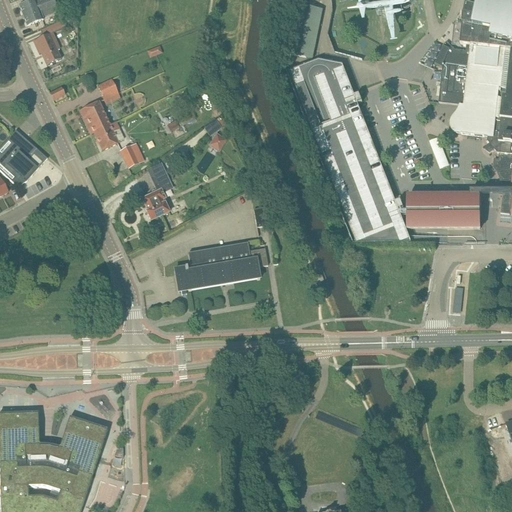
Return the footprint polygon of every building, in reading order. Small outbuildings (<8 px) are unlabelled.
[(36,0),(29,3),(19,6),(27,27),(43,21),(41,14),(56,8),(53,0),(42,0),(37,2),(36,0)] [(375,0),(366,3),(365,0),(359,0),(360,3),(350,5),(350,7),(361,7),(364,16),(367,16),(367,6),(387,7),(393,36),(396,37),(395,4),(406,0),(375,0)] [(436,65),(435,65),(443,69),(439,104),(460,106),(458,110),(452,119),(451,121),(451,123),(450,125),(451,126),(451,128),(452,130),(453,131),(454,133),(456,134),(458,134),(488,138),(488,142),(497,154),(500,154),(499,160),(494,160),(493,168),(497,173),(500,179),(501,186),(504,186),(501,214),(509,215),(511,214),(511,0),(478,0),(477,9),(466,6),(464,14),(461,28),(459,45),(471,46),(470,52),(455,51),(447,42),(446,43),(450,46),(446,50),(444,49),(436,65)] [(323,10),(299,5),(289,54),(313,60),(323,10)] [(52,26),(55,33),(66,28),(62,21),(52,26)] [(44,38),(33,42),(39,56),(41,55),(47,66),(61,60),(57,51),(60,50),(53,33),(50,35),(44,38)] [(160,47),(148,52),(151,59),(163,54),(160,47)] [(118,95),(110,80),(97,86),(103,101),(118,95)] [(62,89),(50,95),(53,102),(65,96),(62,89)] [(110,127),(110,126),(99,103),(83,111),(86,117),(83,118),(91,135),(94,134),(110,127)] [(195,119),(191,111),(176,119),(181,128),(195,119)] [(216,121),(204,130),(210,138),(222,129),(216,121)] [(116,123),(110,126),(110,127),(94,134),(102,152),(118,144),(118,143),(124,140),(119,130),(120,130),(116,123)] [(391,185),(370,126),(361,130),(382,188),(391,185)] [(16,131),(16,132),(0,148),(0,171),(17,188),(26,183),(47,159),(16,131)] [(227,142),(216,134),(214,139),(224,146),(227,142)] [(441,170),(450,167),(441,138),(431,141),(441,170)] [(144,162),(136,144),(121,152),(129,169),(144,162)] [(165,173),(151,179),(157,191),(152,193),(153,194),(142,200),(148,212),(146,212),(151,222),(169,213),(163,200),(165,199),(163,194),(165,192),(164,189),(171,186),(165,173)] [(481,198),(407,198),(408,230),(480,230),(480,216),(481,216),(481,198)] [(268,208),(254,211),(257,229),(271,226),(268,208)] [(247,244),(198,253),(188,254),(191,271),(187,272),(187,268),(174,271),(178,294),(187,293),(220,287),(234,285),(260,280),(258,268),(259,268),(268,267),(265,250),(249,253),(247,244)] [(317,275),(315,275),(319,285),(321,284),(324,280),(322,275),(317,275)] [(455,313),(463,314),(464,289),(456,288),(455,313)] [(80,511),(107,430),(70,418),(60,449),(39,446),(38,414),(0,414),(0,483),(0,499),(0,511),(80,511)] [(116,450),(114,457),(123,458),(123,450),(123,449),(118,449),(117,450),(116,450)] [(506,453),(498,454),(500,475),(509,474),(506,453)]
